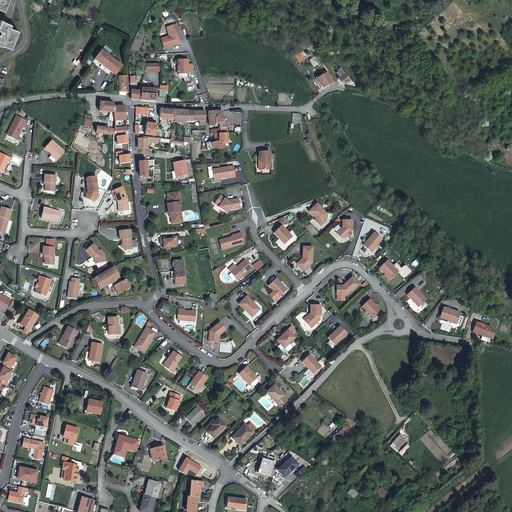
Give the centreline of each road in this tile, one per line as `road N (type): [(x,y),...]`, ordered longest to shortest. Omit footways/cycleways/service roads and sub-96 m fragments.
road 1 (residential): [(128,102),(301,109),(346,88)]
road 2 (residential): [(390,328),(347,351),(228,470)]
road 3 (residential): [(143,306),(157,287),(140,219),(128,102)]
road 4 (residential): [(143,306),(179,341),(224,365),(305,292)]
road 5 (track): [(346,88),(404,105),(474,154),(511,168)]
road 6 (residential): [(46,360),(25,395),(0,485)]
road 7 (residential): [(23,346),(86,306),(143,306)]
road 8 (residential): [(0,104),(62,96),(128,102)]
road 9 (residential): [(123,399),(228,470)]
road 10 (residential): [(305,292),(254,235),(246,186)]
road 11 (residential): [(305,292),(346,264),(396,315)]
